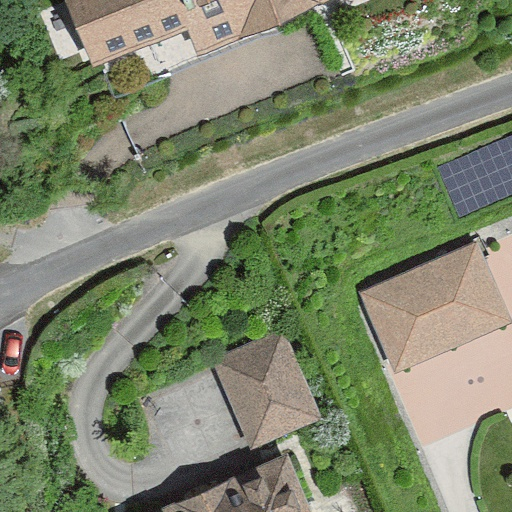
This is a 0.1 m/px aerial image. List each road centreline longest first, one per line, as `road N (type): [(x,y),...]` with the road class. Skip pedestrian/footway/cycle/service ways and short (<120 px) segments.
road 1 (residential): [(511,97),(163,229),(0,316)]
road 2 (track): [(0,218),(163,229)]
